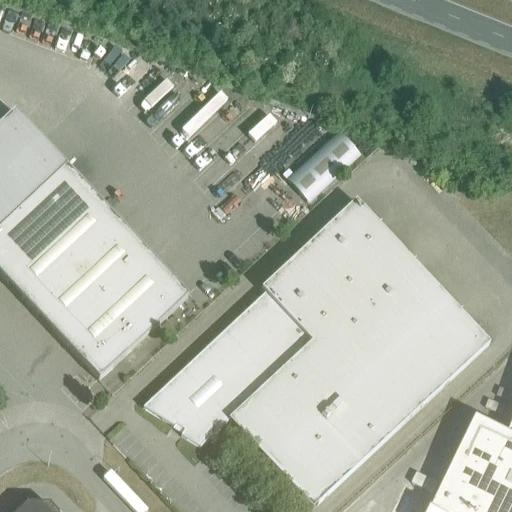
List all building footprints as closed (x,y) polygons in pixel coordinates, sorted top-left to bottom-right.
[(0,230),(66,169),(14,113),(0,125),(0,230)] [(339,135),(286,182),(307,205),(359,157),(339,135)] [(0,230),(0,276),(98,382),(187,299),(66,169),(0,230)] [(227,424),(289,481),(317,506),(489,346),(355,203),(261,291),(265,295),(142,409),(173,428),(174,426),(184,432),(180,438),(199,449),(227,424)] [(432,511),(511,511),(511,432),(509,439),(480,424),(481,423),(478,422),(432,511)] [(430,511),(411,502),(405,511),(430,511)]
